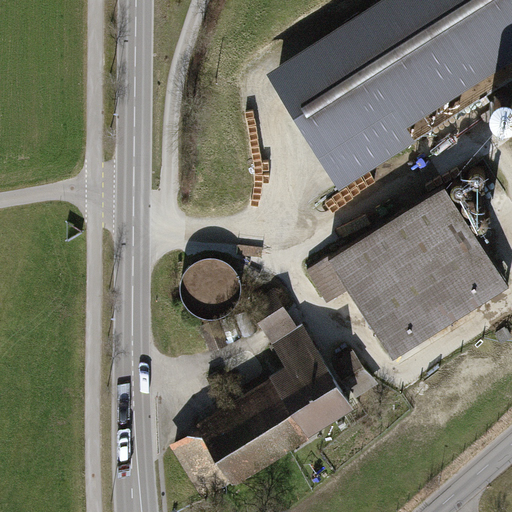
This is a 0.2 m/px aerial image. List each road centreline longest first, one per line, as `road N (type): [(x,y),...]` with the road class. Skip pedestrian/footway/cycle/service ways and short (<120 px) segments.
road 1 (primary): [(134,187),(143,511)]
road 2 (track): [(134,238),(168,222),(169,112),(204,0)]
road 3 (primary): [(136,0),(134,187)]
road 4 (unclassified): [(0,203),(134,187)]
